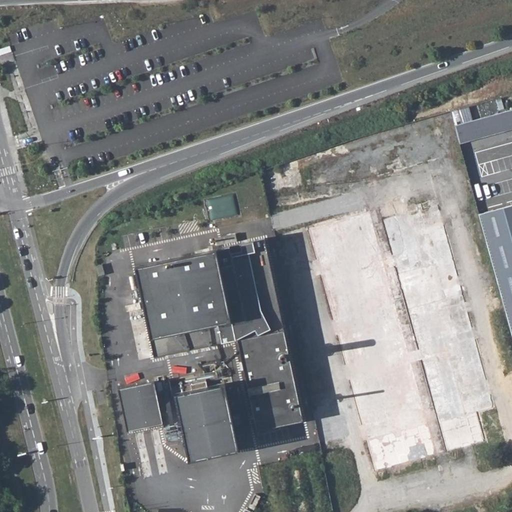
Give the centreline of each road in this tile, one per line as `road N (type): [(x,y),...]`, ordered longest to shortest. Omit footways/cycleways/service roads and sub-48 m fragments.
road 1 (primary): [(146,166),(511,41)]
road 2 (unknown): [(511,409),(443,193),(312,198),(294,210)]
road 3 (primary): [(65,402),(73,380),(59,309),(67,264),(95,211),(146,166)]
road 4 (primary): [(0,287),(49,511)]
road 5 (primary): [(65,402),(14,204)]
road 6 (unknown): [(367,493),(458,486),(511,470)]
road 7 (primary): [(14,204),(146,166)]
